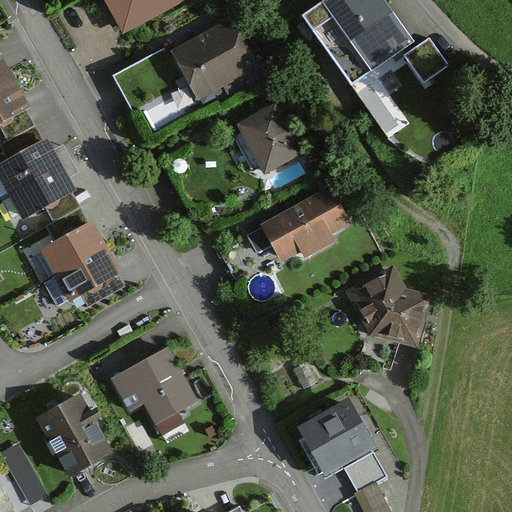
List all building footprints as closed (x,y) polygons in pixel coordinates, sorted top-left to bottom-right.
[(101,0),(121,36),(190,0),(101,0)] [(386,0),(331,0),(321,8),(371,76),(415,44),(384,2),(386,0)] [(166,56),(194,107),(258,72),(230,21),(166,56)] [(0,94),(13,88),(0,64),(0,94)] [(407,117),(379,78),(362,91),(389,130),(407,117)] [(0,124),(26,111),(13,88),(0,94),(0,124)] [(260,183),(307,159),(278,104),(232,129),(260,183)] [(60,170),(47,146),(0,170),(0,171),(13,195),(60,170)] [(73,194),(60,170),(13,195),(26,219),(73,194)] [(349,230),(328,191),(256,230),(278,269),(349,230)] [(104,254),(91,230),(45,255),(58,279),(104,254)] [(116,278),(104,254),(58,279),(71,302),(116,278)] [(413,349),(431,302),(407,291),(392,269),(349,297),(372,339),(413,349)] [(170,349),(122,376),(160,443),(186,428),(179,417),(201,404),(170,349)] [(78,398),(31,424),(64,481),(110,455),(78,398)] [(345,404),(294,431),(321,480),(371,453),(345,404)] [(27,502),(47,493),(24,439),(4,447),(27,502)] [(367,511),(395,511),(377,479),(356,491),(367,511)] [(12,511),(0,490),(0,511),(12,511)]
